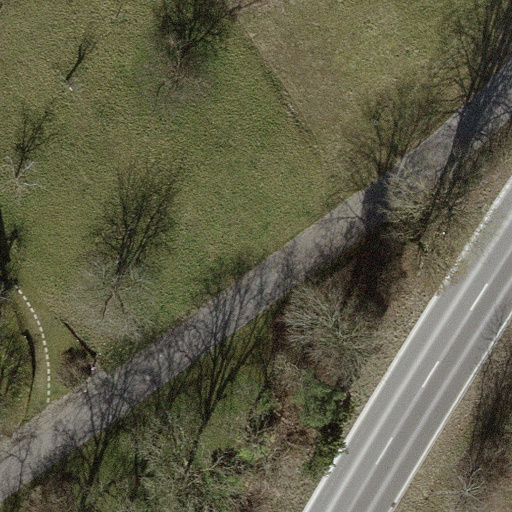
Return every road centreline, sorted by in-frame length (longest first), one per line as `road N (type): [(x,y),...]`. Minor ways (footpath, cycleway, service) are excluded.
road 1 (track): [(157,367),(444,153),(511,84)]
road 2 (secondary): [(511,249),(352,511)]
road 3 (residential): [(0,476),(157,367)]
